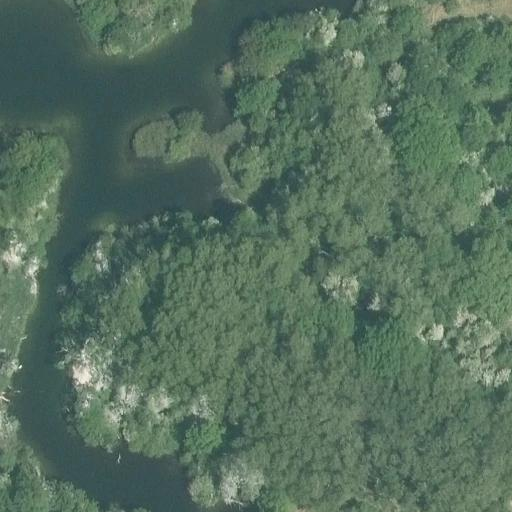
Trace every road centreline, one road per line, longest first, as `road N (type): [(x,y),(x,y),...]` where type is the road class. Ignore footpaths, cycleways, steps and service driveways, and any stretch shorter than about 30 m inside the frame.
road 1 (track): [(274,511),(279,357),(326,246)]
road 2 (track): [(511,181),(488,205),(456,215),(424,241),(374,258),(357,235),(326,246)]
